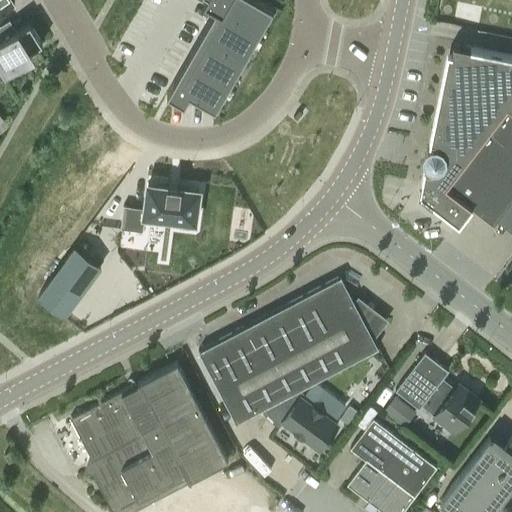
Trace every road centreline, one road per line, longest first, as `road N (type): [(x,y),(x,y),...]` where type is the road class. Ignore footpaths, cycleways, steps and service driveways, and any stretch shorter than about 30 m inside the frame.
road 1 (tertiary): [(0,400),(238,275),(333,200)]
road 2 (residential): [(51,0),(112,99),(135,123),(171,138),(210,141),(247,127),(272,105),(300,48)]
road 3 (unclassified): [(511,331),(333,200)]
road 4 (tertiary): [(333,200),(380,107),(389,71)]
